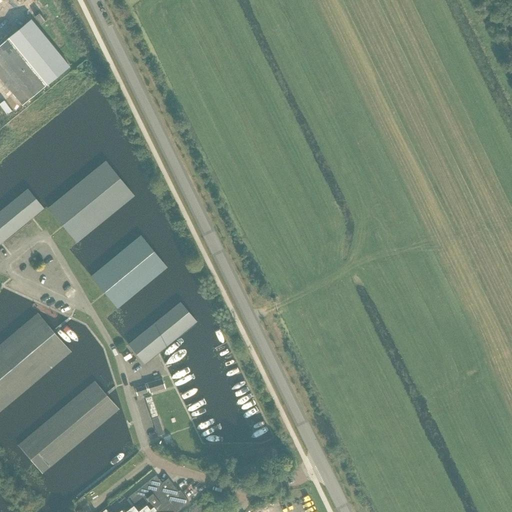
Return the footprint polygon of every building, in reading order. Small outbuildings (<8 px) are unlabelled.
[(41,24),(46,20),(39,13),(35,16),(41,24)] [(0,77),(22,104),(69,66),(31,20),(0,45),(0,77)] [(4,101),(0,103),(0,104),(7,114),(12,110),(4,101)] [(104,159),(47,206),(76,241),(133,195),(104,159)] [(27,188),(0,210),(0,244),(43,208),(27,188)] [(139,234),(91,274),(117,307),(166,266),(139,234)] [(43,259),(47,270),(52,269),(48,257),(43,259)] [(178,301),(128,344),(145,364),(159,351),(160,352),(196,321),(178,301)] [(37,312),(0,343),(0,409),(70,351),(37,312)] [(150,393),(165,388),(163,378),(147,383),(150,393)] [(118,409),(94,380),(17,446),(41,474),(118,409)] [(137,395),(148,392),(146,385),(135,388),(137,395)] [(221,466),(224,455),(218,454),(215,464),(221,466)] [(252,474),(264,468),(260,460),(248,466),(252,474)] [(177,511),(189,502),(180,490),(178,491),(168,478),(162,483),(156,475),(128,498),(135,506),(127,511),(124,511),(122,509),(118,511),(177,511)] [(189,511),(202,511),(209,506),(201,498),(187,510),(189,511)]
